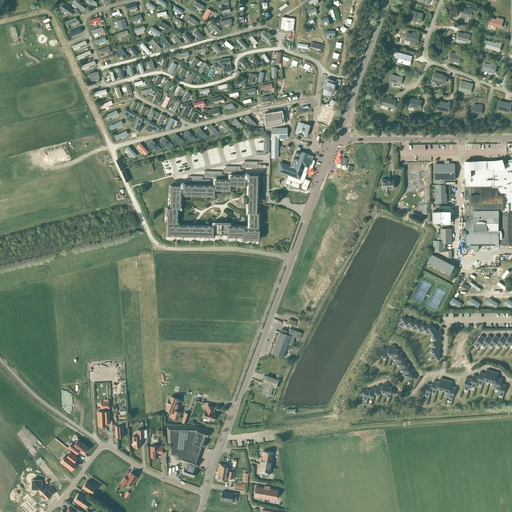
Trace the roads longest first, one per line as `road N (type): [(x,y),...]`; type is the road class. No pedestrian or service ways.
road 1 (tertiary): [(205,494),(341,138)]
road 2 (residential): [(48,511),(104,445),(205,494)]
road 3 (residential): [(341,138),(511,138)]
road 4 (tertiary): [(341,138),(387,0)]
